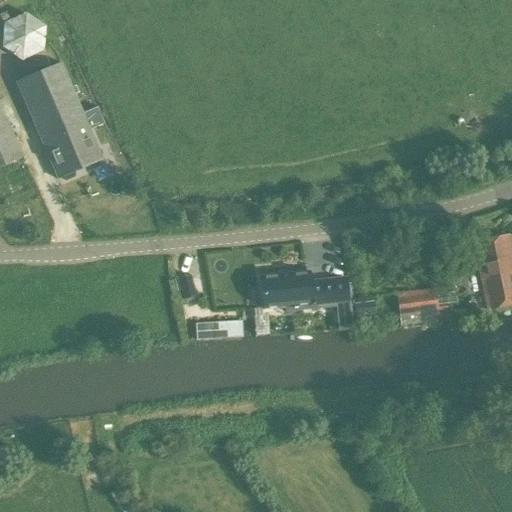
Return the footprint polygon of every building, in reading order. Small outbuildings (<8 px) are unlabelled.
[(97,107),(96,108),(82,114),(61,64),(17,83),(58,179),(61,178),(65,180),(73,177),(74,172),(102,160),(90,131),(105,124),(97,107)] [(0,167),(22,158),(0,107),(0,167)] [(490,308),(511,304),(511,253),(509,237),(478,242),(490,308)] [(309,273),(262,277),(265,308),(312,304),(313,310),(325,308),(338,307),(350,306),(347,281),(310,284),(309,273)] [(198,298),(192,276),(180,279),(186,301),(198,298)] [(434,290),(397,295),(400,319),(401,327),(419,325),(448,321),(446,304),(437,306),(434,290)] [(241,322),(193,322),(194,338),(241,338),(241,322)]
